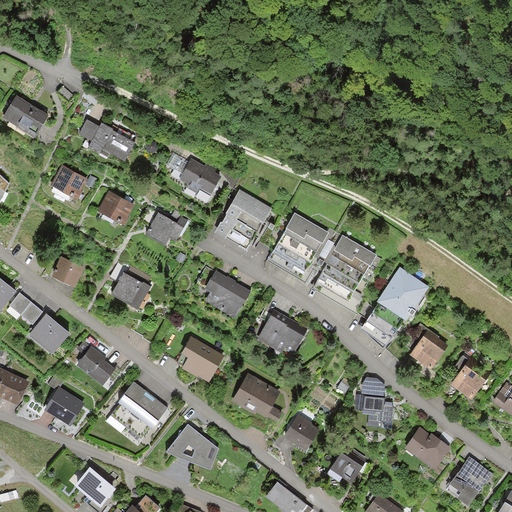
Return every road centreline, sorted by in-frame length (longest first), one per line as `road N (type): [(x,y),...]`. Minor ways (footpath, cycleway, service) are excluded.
road 1 (residential): [(330,511),(0,253)]
road 2 (residential): [(511,467),(378,370),(311,308),(208,242)]
road 3 (track): [(60,0),(72,72),(299,174)]
road 4 (residential): [(0,414),(235,511)]
road 5 (track): [(299,174),(403,224),(511,301)]
road 6 (track): [(299,174),(413,171),(511,194)]
